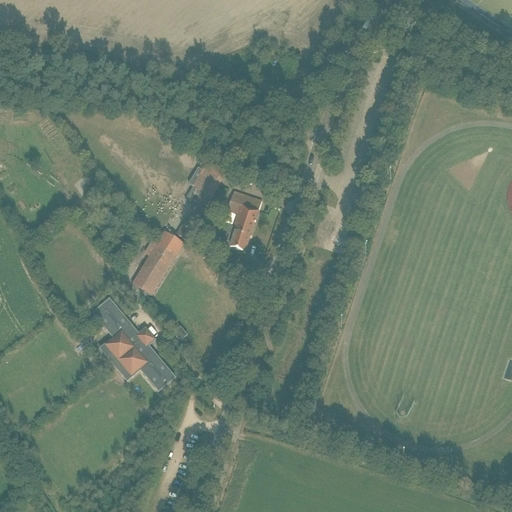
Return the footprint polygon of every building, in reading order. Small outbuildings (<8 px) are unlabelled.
[(176,236),(187,242),(227,175),(208,164),(193,188),(186,201),(194,205),(176,236)] [(86,188),(90,193),(95,189),(92,184),(86,188)] [(241,207),(227,248),(239,252),(238,253),(243,255),(244,254),(245,254),(262,203),(234,193),(230,204),(241,207)] [(217,224),(211,230),(215,235),(221,230),(217,224)] [(207,233),(202,238),(206,243),(212,238),(207,233)] [(173,264),(163,258),(166,252),(176,258),(177,258),(175,257),(182,245),(184,246),(164,234),(132,285),(134,286),(132,290),(133,291),(131,294),(140,299),(139,301),(145,304),(150,296),(152,298),(173,264)] [(136,337),(134,334),(132,336),(130,333),(134,329),(109,300),(92,314),(114,340),(106,347),(115,358),(109,362),(117,371),(122,367),(131,377),(139,371),(158,394),(176,379),(154,353),(150,356),(147,353),(149,351),(147,349),(156,341),(146,329),(136,337)]
